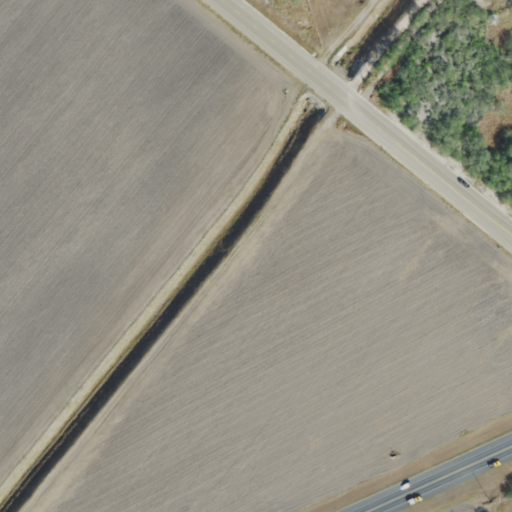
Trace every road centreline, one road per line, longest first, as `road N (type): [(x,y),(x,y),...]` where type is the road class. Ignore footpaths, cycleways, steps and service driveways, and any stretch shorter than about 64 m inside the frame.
road 1 (tertiary): [(226,0),(511,237)]
road 2 (tertiary): [(372,511),(511,448)]
